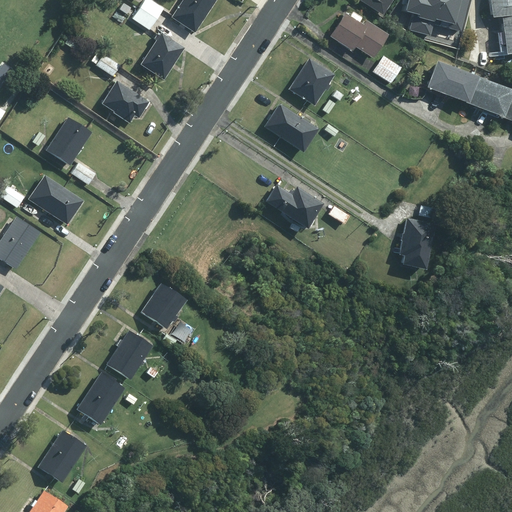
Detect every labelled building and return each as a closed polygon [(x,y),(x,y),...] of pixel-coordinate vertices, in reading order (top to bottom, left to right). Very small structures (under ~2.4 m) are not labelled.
[(141,0),(137,7),(153,18),(160,8),(147,0),(141,0)] [(178,0),(168,17),(191,32),(211,0),(178,0)] [(357,0),(378,14),(387,0),(357,0)] [(430,24),(455,31),(464,0),(403,0),(400,9),(410,12),(406,28),(428,34),(430,24)] [(511,0),(489,0),(491,15),(502,14),(511,13),(511,0)] [(128,8),(120,3),(117,9),(125,14),(128,8)] [(146,29),(153,18),(137,7),(129,18),(146,29)] [(383,35),(363,21),(360,25),(341,13),(326,36),(348,50),(351,46),(368,57),(383,35)] [(511,13),(502,14),(506,51),(511,50),(511,13)] [(136,64),(159,79),(180,48),(158,33),(156,35),(153,34),(151,38),(153,39),(136,64)] [(117,65),(100,54),(93,65),(110,76),(117,65)] [(397,67),(380,56),(370,71),(387,82),(397,67)] [(305,59),(286,89),(310,105),(321,89),(323,90),(326,86),(323,84),(330,74),(305,59)] [(462,103),(472,77),(432,62),(422,87),(462,103)] [(497,117),(507,91),(472,77),(462,103),(497,117)] [(109,112),(109,113),(123,123),(128,115),(133,118),(143,102),(112,81),(97,104),(109,112)] [(340,95),(333,91),(330,96),(336,100),(340,95)] [(511,92),(507,91),(497,117),(511,122),(511,92)] [(313,129),(276,104),(261,127),(298,152),(313,129)] [(65,117),(43,150),(64,164),(86,131),(65,117)] [(334,131),(326,124),(322,130),(331,136),(334,131)] [(34,134),(30,139),(37,143),(40,138),(34,134)] [(76,163),(69,173),(85,184),(92,174),(76,163)] [(40,176),(25,199),(62,224),(77,202),(40,176)] [(262,201),(302,228),(318,204),(293,187),(290,192),(287,190),(285,192),(273,184),(262,201)] [(4,186),(0,191),(0,198),(14,207),(20,197),(4,186)] [(346,215),(331,206),(326,214),(341,224),(346,215)] [(418,206),(416,215),(432,218),(434,209),(418,206)] [(11,217),(0,234),(0,261),(11,268),(34,232),(11,217)] [(397,263),(419,269),(430,224),(404,218),(395,254),(399,255),(397,263)] [(156,284),(138,311),(162,327),(167,319),(170,321),(173,316),(171,315),(181,299),(156,284)] [(115,347),(104,364),(126,379),(135,364),(137,366),(139,363),(137,361),(147,344),(126,330),(119,341),(117,340),(113,345),(115,347)] [(164,334),(160,339),(170,345),(173,341),(164,334)] [(154,372),(148,367),(144,372),(150,377),(154,372)] [(98,373),(74,409),(95,424),(120,387),(98,373)] [(134,399),(126,394),(123,399),(130,404),(134,399)] [(59,430),(35,467),(57,481),(81,444),(59,430)] [(75,483),(70,490),(75,493),(80,486),(75,483)] [(41,491),(26,511),(56,511),(62,505),(41,491)]
